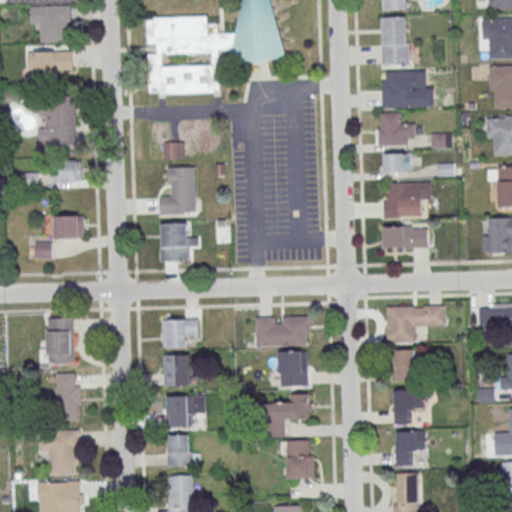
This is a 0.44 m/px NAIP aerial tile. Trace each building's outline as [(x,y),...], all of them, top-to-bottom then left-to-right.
[(240,0),(270,0),(286,53),(265,60),(249,60),(233,49),(218,49),(219,89),(214,89),(214,91),(162,93),(161,91),(149,91),(148,53),(157,53),(157,42),(148,42),(147,18),(155,18),(155,15),(207,14),(207,23),(217,23),(217,31),(234,31),(240,0)] [(511,0),(511,7),(489,8),(489,0),(511,0)] [(31,6),(31,25),(41,25),(41,42),(71,42),(71,5),(31,6)] [(381,16),(407,16),(408,42),(410,42),(410,63),(382,64),(381,16)] [(482,18),(511,17),(511,57),(489,58),(489,38),(483,39),(482,18)] [(73,52),(29,52),(29,73),(73,73),(73,52)] [(489,64),(511,64),(511,107),(495,108),(495,89),(489,89),(489,64)] [(382,69),(382,107),(421,107),(421,82),(411,82),(411,69),(382,69)] [(76,96),(39,97),(39,118),(45,118),(45,131),(58,130),(58,145),(77,145),(76,96)] [(415,144),(415,122),(403,122),(403,112),(378,112),(378,144),(415,144)] [(505,114),(511,114),(511,153),(494,154),(494,136),(487,137),(486,117),(505,117),(505,114)] [(432,147),(453,147),(453,132),(432,132),(432,147)] [(185,141),(164,141),(164,157),(185,157),(185,141)] [(413,152),(383,152),(383,172),(413,172),(413,152)] [(81,182),(81,161),(53,161),(53,182),(81,182)] [(511,205),(511,165),(488,166),(488,180),(499,180),(499,206),(511,205)] [(196,166),(169,166),(169,194),(160,194),(160,213),(196,213),(196,166)] [(422,216),(422,181),(384,181),(384,216),(422,216)] [(488,216),(511,215),(511,251),(489,252),(489,250),(484,250),(484,234),(488,234),(488,216)] [(55,239),(84,239),(84,216),(55,216),(55,239)] [(161,260),(189,260),(189,246),(198,246),(198,237),(189,237),(189,222),(161,222),(161,260)] [(383,225),(383,247),(429,247),(429,225),(383,225)] [(51,242),(35,242),(35,258),(51,258),(51,242)] [(511,302),(479,303),(479,325),(511,324),(511,302)] [(386,305),(445,304),(446,324),(415,325),(415,341),(387,341),(386,305)] [(255,316),(256,345),(311,345),(311,315),(255,316)] [(44,319),(45,364),(73,364),(72,318),(44,319)] [(164,346),(189,346),(189,335),(199,335),(199,319),(164,319),(164,346)] [(416,380),(416,349),(392,349),(392,380),(416,380)] [(307,385),(307,350),(279,350),(279,385),(307,385)] [(190,354),(164,354),(164,384),(190,384),(190,354)] [(79,420),(79,373),(57,373),(57,420),(79,420)] [(395,388),(425,387),(426,408),(411,408),(411,422),(394,423),(393,400),(395,400),(395,388)] [(496,387),(479,387),(479,402),(496,402),(496,387)] [(311,393),(288,393),(288,417),(311,417),(311,393)] [(167,426),(193,426),(193,394),(167,394),(167,426)] [(511,443),(511,408),(510,408),(510,431),(502,431),(502,444),(511,443)] [(284,419),(271,419),(271,435),(284,435),(284,419)] [(397,430),(427,429),(428,449),(413,450),(414,463),(396,464),(395,441),(397,441),(397,430)] [(78,431),(40,431),(40,452),(50,452),(50,475),(79,475),(78,431)] [(168,465),(199,465),(199,452),(191,452),(191,434),(168,434),(168,465)] [(282,439),(282,456),(287,456),(287,477),(314,477),(314,439),(282,439)] [(481,442),(481,456),(497,456),(497,442),(481,442)] [(511,491),(511,490),(511,460),(503,461),(503,485),(511,485),(511,491)] [(394,511),(421,511),(421,472),(394,472),(394,511)] [(168,511),(192,511),(193,474),(169,474),(168,511)] [(39,511),(70,511),(71,500),(81,500),(81,481),(40,481),(39,511)]
